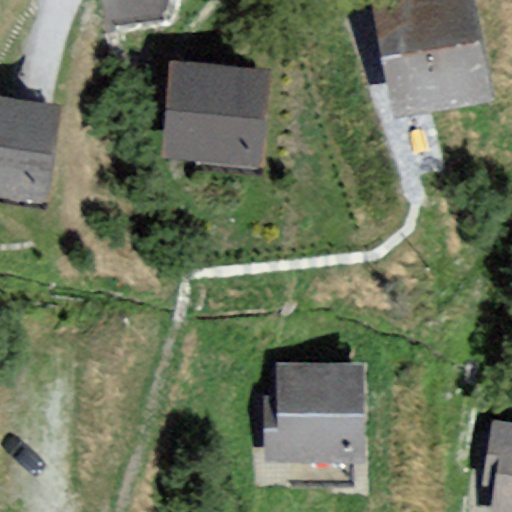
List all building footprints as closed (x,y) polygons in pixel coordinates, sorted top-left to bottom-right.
[(482,0),(408,0),(380,4),(400,132),(500,117),(482,0)] [(279,80),(176,67),(164,161),(268,173),(279,80)] [(69,115),(0,104),(0,201),(55,209),(69,115)] [(374,371),(282,370),(282,398),(269,398),(268,466),(373,467),(374,371)] [(511,511),(511,428),(499,426),(487,493),(500,496),(496,511),(511,511)]
